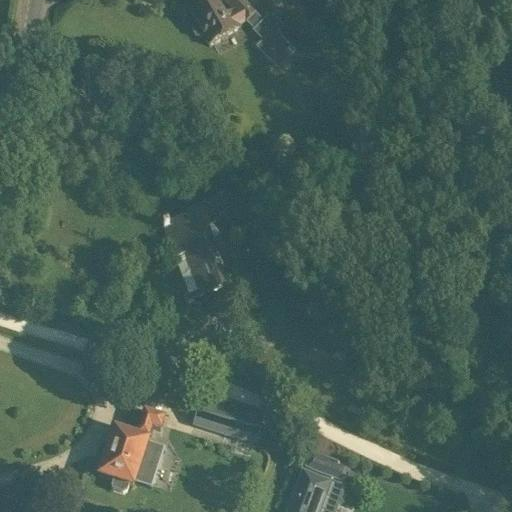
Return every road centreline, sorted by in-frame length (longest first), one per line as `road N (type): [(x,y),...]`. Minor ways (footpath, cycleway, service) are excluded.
road 1 (unknown): [(0,296),(49,322),(320,417),(511,509)]
road 2 (unknown): [(0,480),(52,463),(90,439),(108,383)]
road 3 (tertiary): [(0,147),(35,0)]
